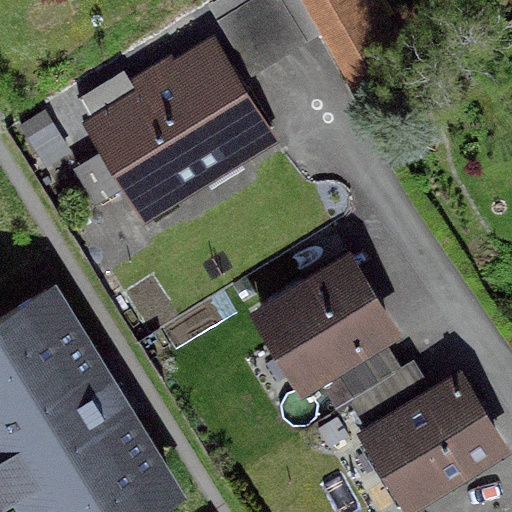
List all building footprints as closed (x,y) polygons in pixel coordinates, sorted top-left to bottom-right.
[(304,39),(279,0),(251,0),(221,19),(252,70),(304,39)] [(308,0),(351,84),(387,66),(354,0),(308,0)] [(124,70),(79,98),(146,206),(265,132),(213,47),(139,93),(124,70)] [(380,333),(389,328),(347,259),(262,312),(304,380),(318,372),(339,406),(351,398),(401,368),(380,333)] [(0,450),(38,511),(146,511),(174,495),(47,288),(0,317),(0,450)] [(459,379),(434,394),(413,360),(401,368),(351,398),(409,498),(499,443),(459,379)]
